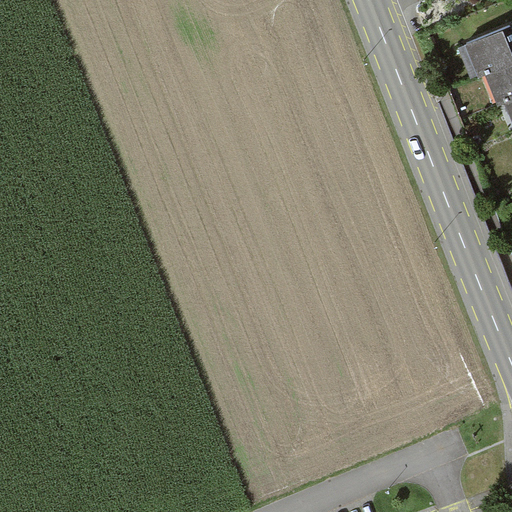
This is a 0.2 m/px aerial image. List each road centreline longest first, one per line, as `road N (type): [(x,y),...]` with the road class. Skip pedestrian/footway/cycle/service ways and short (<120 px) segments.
road 1 (secondary): [(368,0),(511,361)]
road 2 (residential): [(296,511),(418,463)]
